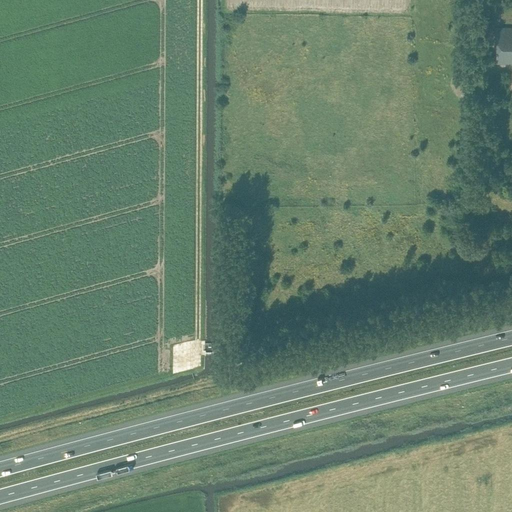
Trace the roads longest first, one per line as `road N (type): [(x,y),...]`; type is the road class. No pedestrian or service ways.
road 1 (motorway): [(511,339),(0,469)]
road 2 (motorway): [(0,497),(511,367)]
